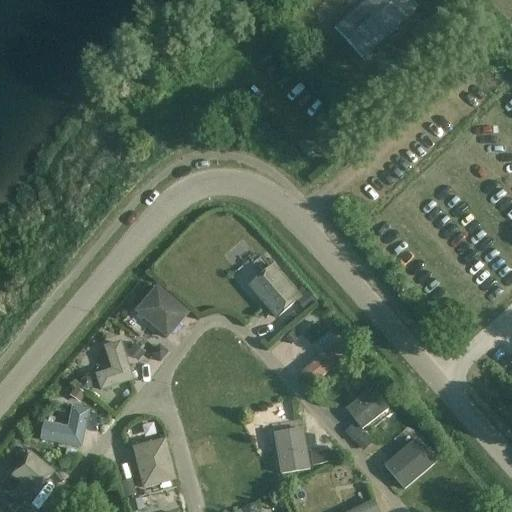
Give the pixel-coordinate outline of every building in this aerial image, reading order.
[(368,0),(334,31),(335,32),(360,59),(416,8),(409,0),(368,0)] [(300,299),(274,269),(251,288),(277,319),(299,300),(300,299)] [(155,289),(135,313),(165,339),(186,315),(155,289)] [(300,299),(299,300),(308,311),(318,302),(309,292),(300,299)] [(303,373),(315,387),(350,356),(338,343),(303,373)] [(134,344),(127,352),(138,361),(145,353),(134,344)] [(158,345),(150,355),(160,363),(168,353),(158,345)] [(131,385),(118,346),(102,351),(110,374),(94,379),(99,395),(131,385)] [(80,380),(79,385),(81,390),(87,391),(91,388),(93,384),(90,379),(85,378),(80,380)] [(75,387),(68,396),(79,404),(85,395),(75,387)] [(387,411),(372,391),(347,411),(362,430),(387,411)] [(87,413),(70,410),(66,431),(42,426),(39,442),(80,450),(87,413)] [(357,427),(347,436),(354,444),(364,436),(357,427)] [(310,471),(304,431),(275,435),(281,475),(310,471)] [(366,435),(356,443),(361,450),(372,442),(366,435)] [(163,442),(132,449),(142,489),(173,481),(163,442)] [(435,465),(416,442),(385,468),(404,491),(435,465)] [(66,450),(64,457),(73,460),(75,453),(66,450)] [(331,452),(311,455),(313,466),(333,463),(331,452)] [(29,453),(9,477),(19,486),(10,497),(24,508),(53,472),(29,453)] [(241,464),(249,482),(232,489),(239,506),(274,492),(259,456),(241,464)] [(131,480),(121,482),(125,497),(135,494),(131,480)] [(140,498),(126,502),(128,511),(132,511),(143,509),(140,498)] [(378,511),(373,501),(350,511),(378,511)] [(13,503),(7,511),(25,511),(19,507),(13,503)]
